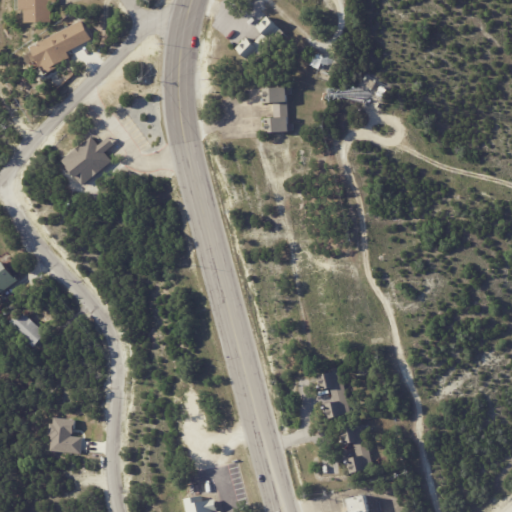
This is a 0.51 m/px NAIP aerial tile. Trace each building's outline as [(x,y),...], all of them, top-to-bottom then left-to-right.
[(53,0),(53,10),(50,10),(50,21),(25,22),(25,8),(20,8),(19,0),(53,0)] [(239,46),(244,41),(243,40),(246,37),(247,38),(247,37),(254,44),(265,33),(258,27),(258,26),(258,25),(261,22),(262,22),(268,16),(285,33),(254,65),(237,48),(239,46)] [(31,45),(43,72),(71,60),(67,51),(91,40),(83,22),(31,45)] [(324,58),(320,69),(313,66),(318,54),(325,57),(324,58)] [(372,79),(377,83),(373,89),(368,86),(372,79)] [(377,94),(382,86),(388,89),(384,98),(377,94)] [(287,89),(288,102),(289,102),(289,117),(288,117),(289,131),(267,132),(266,118),(275,117),(275,102),(265,103),(264,88),(287,87),(287,89)] [(310,115),(316,93),(322,94),(315,117),(310,115)] [(325,93),(331,95),(327,111),(320,109),(325,93)] [(71,171),(63,161),(92,137),(99,145),(109,137),(115,144),(105,152),(113,161),(83,185),(71,171)] [(7,269),(13,277),(15,276),(18,280),(0,292),(0,263),(2,262),(7,269)] [(0,309),(7,305),(11,312),(0,318),(0,309)] [(41,330),(44,334),(32,347),(10,326),(23,313),(41,330)] [(328,420),(325,405),(335,403),(332,388),(322,390),(319,376),(341,370),(352,413),(328,420)] [(75,419),(52,417),(49,450),(81,453),(83,437),(73,436),(75,419)] [(365,426),(375,468),(352,474),(348,460),(358,458),(355,443),(345,445),(341,431),(364,425),(365,426)] [(353,511),(350,500),(366,495),(371,511),(353,511)] [(218,510),(214,511),(187,511),(185,500),(203,496),(204,502),(216,500),(218,510)]
